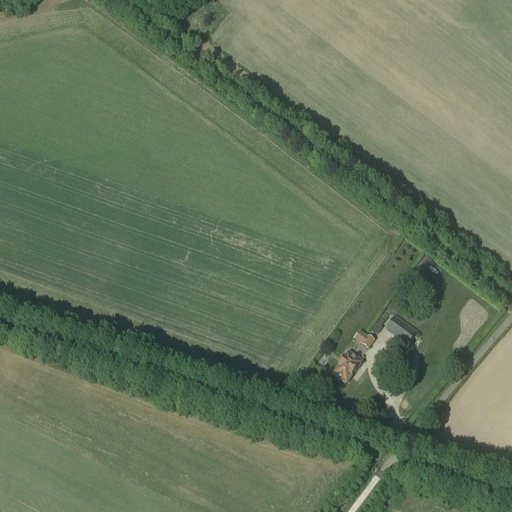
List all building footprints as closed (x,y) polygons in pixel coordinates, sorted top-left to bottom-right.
[(381,314),(388,319),(394,312),(387,306),(381,314)] [(415,334),(399,323),(394,319),(386,330),(392,334),(407,345),(415,334)] [(380,330),(384,325),(380,321),(376,327),(375,326),(370,333),(377,338),(382,331),(380,330)] [(353,338),(362,336),(361,328),(352,330),(353,338)] [(361,344),(368,350),(374,342),(366,337),(361,344)] [(348,353),(332,375),(346,385),(362,363),(348,353)]
